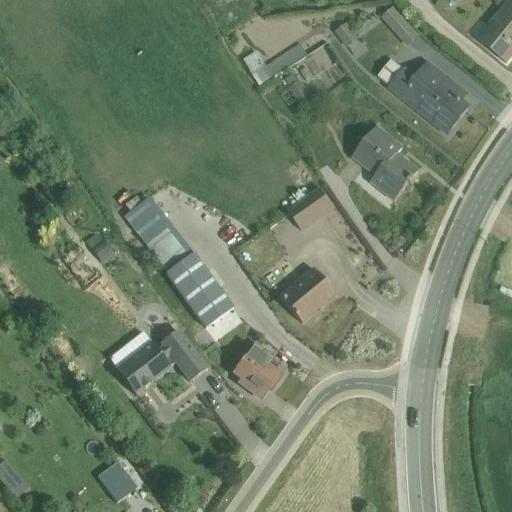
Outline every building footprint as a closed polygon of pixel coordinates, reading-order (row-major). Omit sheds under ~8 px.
[(511,0),(510,0),(477,42),(506,65),(511,57),(511,0)] [(394,9),(382,20),(408,49),(420,39),(394,9)] [(347,25),(335,34),(347,50),(359,42),(347,25)] [(257,53),(244,62),(260,87),(308,57),(300,46),(266,68),(257,53)] [(392,62),(378,80),(448,136),(470,109),(462,103),(467,97),(427,66),(415,80),(392,62)] [(294,76),(285,82),(301,109),(312,102),(301,82),(299,84),(294,76)] [(378,128),(352,161),(375,179),(371,185),(394,204),(409,185),(411,187),(415,182),(413,181),(419,173),(398,156),(404,149),(378,128)] [(321,191),(289,214),(302,233),(335,210),(321,191)] [(149,199),(124,218),(163,269),(189,249),(149,199)] [(95,234),(85,243),(101,263),(112,254),(95,234)] [(312,270),(279,298),(301,325),(335,297),(312,270)] [(192,302),(176,313),(194,339),(211,326),(192,302)] [(143,334),(107,361),(135,396),(176,364),(190,383),(207,370),(178,332),(155,349),(143,334)] [(256,345),(231,376),(239,381),(237,384),(260,400),(272,385),(274,387),(282,376),(279,374),(282,371),(271,364),(275,358),(256,345)] [(121,462),(101,476),(115,496),(135,482),(121,462)] [(0,483),(11,497),(18,491),(0,468),(0,483)]
